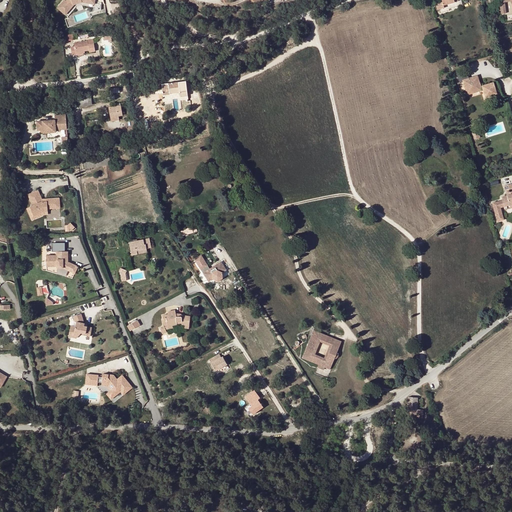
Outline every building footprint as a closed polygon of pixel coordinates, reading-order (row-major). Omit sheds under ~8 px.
[(65,0),(64,0),(58,8),(63,12),(66,8),(69,11),(74,5),(82,2),(89,4),(90,1),(95,2),(94,4),(94,7),(93,12),(101,10),(101,3),(95,1),(95,0),(66,0),(66,1),(65,0)] [(505,2),(511,1),(511,0),(502,0),(500,1),(500,5),(501,10),(502,14),(505,13),(506,13),(505,2)] [(71,47),(72,55),(76,54),(76,52),(83,51),(89,50),(87,41),(74,43),(75,46),(71,47)] [(479,89),(477,81),(474,81),(473,79),(468,81),(465,70),(456,73),(459,83),(464,82),(467,95),(483,90),(485,97),(495,94),(492,86),(479,89)] [(169,89),(170,93),(180,92),(181,97),(188,96),(187,95),(186,82),(162,84),(163,89),(169,89)] [(123,115),(121,105),(109,108),(111,121),(119,120),(119,116),(123,115)] [(44,131),(56,130),(56,127),(68,127),(67,112),(55,113),(56,117),(37,119),(38,128),(44,127),(44,131)] [(69,140),(68,127),(56,127),(56,130),(57,135),(63,134),(63,140),(69,140)] [(511,190),(507,192),(507,194),(502,196),(505,205),(510,204),(510,205),(511,204),(511,190)] [(60,209),(60,199),(47,199),(47,202),(43,202),(43,199),(39,191),(29,195),(33,206),(30,207),(34,216),(44,211),(48,211),(49,209),(60,209)] [(44,211),(34,216),(30,207),(27,208),(32,220),(45,214),(48,214),(48,211),(44,211)] [(71,226),(68,226),(69,232),(74,232),(78,228),(73,224),(71,226)] [(194,233),(192,226),(181,229),(183,236),(194,233)] [(130,242),(132,255),(148,252),(147,248),(151,247),(150,239),(137,241),(135,241),(130,242)] [(58,252),(58,256),(47,256),(47,266),(58,266),(58,268),(63,268),(75,274),(78,267),(71,263),(69,263),(69,252),(66,252),(67,247),(58,246),(58,252)] [(191,317),(182,315),(182,317),(177,316),(176,313),(176,311),(168,312),(169,315),(163,316),(164,321),(167,320),(168,327),(177,325),(177,324),(182,324),(182,325),(189,326),(191,317)] [(70,334),(79,337),(82,333),(87,333),(87,334),(92,333),(92,328),(88,327),(87,328),(85,328),(86,324),(85,324),(81,314),(73,316),(76,322),(77,322),(76,327),(71,326),(70,334)] [(139,326),(137,321),(129,324),(132,329),(139,326)] [(314,331),(303,358),(319,365),(325,367),(330,369),(334,358),(335,358),(336,358),(337,357),(338,356),(338,355),(338,354),(338,353),(337,352),(341,342),(333,338),(330,346),(324,358),(315,354),(320,341),(326,344),(329,337),(314,331)] [(221,358),(220,354),(209,360),(215,371),(227,364),(223,357),(221,358)] [(124,395),(134,387),(123,374),(118,378),(114,374),(103,373),(103,376),(99,376),(99,374),(86,373),(86,384),(98,385),(98,381),(102,382),(102,385),(108,386),(111,390),(107,394),(111,399),(121,391),(124,395)] [(255,413),(262,408),(257,400),(259,399),(254,391),(244,398),(249,404),(251,407),(248,409),(252,415),(255,413)] [(418,409),(418,398),(408,397),(408,418),(414,418),(414,415),(418,415),(417,416),(416,416),(416,418),(417,418),(418,418),(422,418),(422,415),(423,415),(423,410),(418,409)] [(251,407),(249,404),(242,409),(249,418),(256,413),(255,413),(252,415),(248,409),(251,407)]
